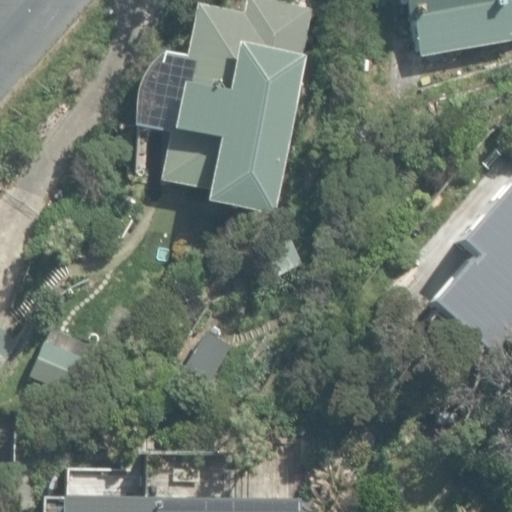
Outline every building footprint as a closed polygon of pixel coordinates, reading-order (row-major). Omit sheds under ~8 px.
[(270,217),(309,10),(257,0),(240,0),(238,15),(188,5),(177,61),(154,56),(143,65),(133,81),(127,100),(128,126),(164,133),(155,181),(203,190),(200,204),(270,217)] [(410,24),(416,57),(511,41),(511,0),(400,0),(404,25),(410,24)] [(351,154),(391,156),(393,128),(395,128),(397,79),(395,79),(396,62),(393,62),(393,48),(355,47),(351,154)] [(511,164),(447,238),(462,251),(420,297),(485,354),(511,324),(511,164)] [(0,370),(20,343),(0,328),(0,370)] [(201,394),(228,349),(202,333),(175,379),(201,394)] [(28,377),(68,393),(82,358),(42,342),(28,377)] [(300,511),(301,500),(54,497),(53,511),(300,511)]
